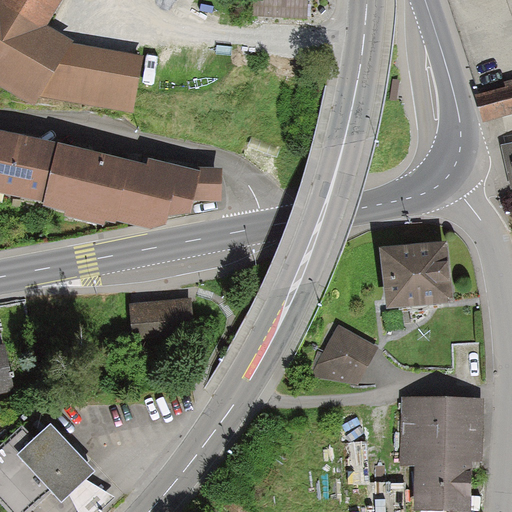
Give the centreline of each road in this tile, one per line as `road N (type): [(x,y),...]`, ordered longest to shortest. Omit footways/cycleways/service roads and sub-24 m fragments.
road 1 (primary): [(367,0),(336,175),(297,284),(215,430),(147,511)]
road 2 (residential): [(265,226),(249,185),(224,160),(0,121)]
road 3 (tertiary): [(0,277),(265,226)]
road 4 (residential): [(447,175),(492,243),(511,384)]
road 5 (tertiary): [(265,226),(404,200),(447,175)]
road 6 (tertiary): [(424,0),(459,109),(459,150),(447,175)]
